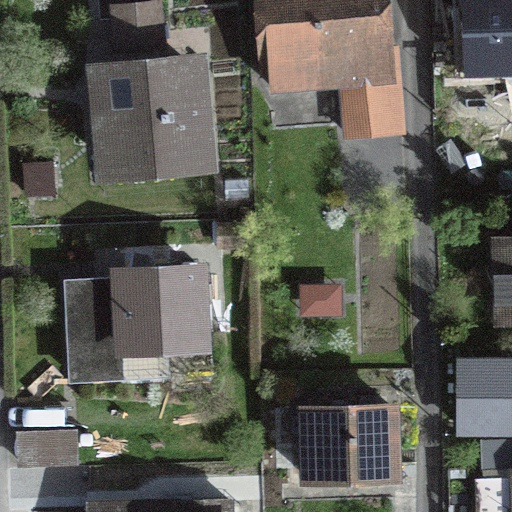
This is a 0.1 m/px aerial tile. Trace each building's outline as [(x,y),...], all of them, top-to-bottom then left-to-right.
[(338,170),(402,165),(397,48),(381,49),(377,0),(266,0),(272,72),(262,73),(263,87),(332,83),(338,170)] [(511,70),(511,0),(432,0),(434,49),(466,48),(467,72),(511,70)] [(123,73),(158,69),(156,6),(116,9),(121,45),(123,73)] [(158,69),(123,73),(102,75),(110,165),(201,156),(192,66),(158,69)] [(511,242),(495,243),(497,316),(511,315),(511,242)] [(118,275),(119,280),(69,283),(74,376),(164,372),(162,342),(203,340),(199,271),(118,275)] [(462,428),(511,428),(511,361),(462,362),(462,428)] [(306,407),(308,478),(393,476),(391,405),(376,406),(375,395),(363,396),(364,406),(306,407)] [(84,444),(32,444),(31,478),(84,478),(84,444)] [(511,511),(511,478),(478,480),(479,511),(511,511)] [(90,507),(90,511),(229,511),(229,500),(191,501),(191,504),(90,507)]
